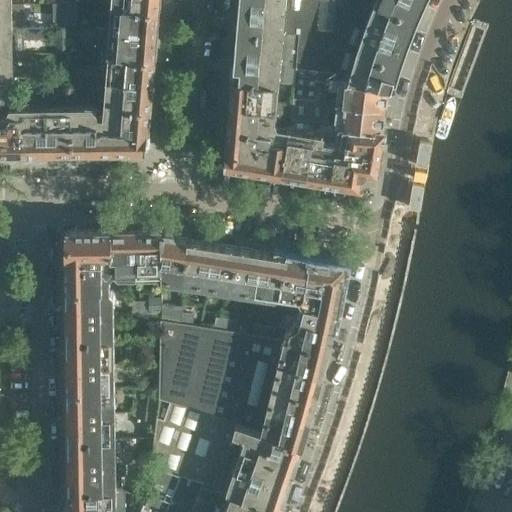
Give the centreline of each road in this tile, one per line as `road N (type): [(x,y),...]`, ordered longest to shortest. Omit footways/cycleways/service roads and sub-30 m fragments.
road 1 (residential): [(26,511),(40,471),(36,192)]
road 2 (residential): [(391,232),(311,511)]
road 3 (residential): [(453,0),(421,87),(391,232)]
road 4 (residential): [(184,200),(391,232)]
road 5 (residential): [(184,200),(206,0)]
road 6 (residential): [(36,192),(184,200)]
